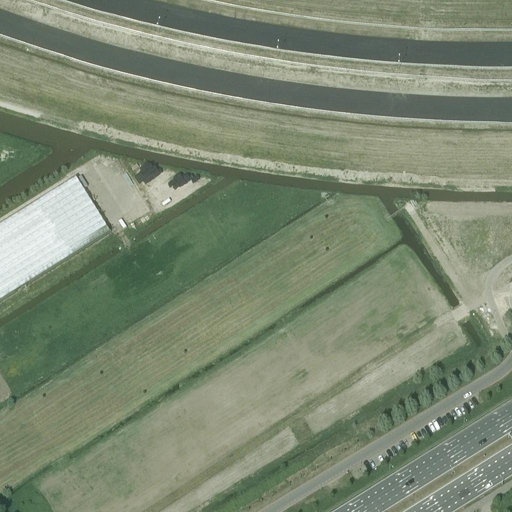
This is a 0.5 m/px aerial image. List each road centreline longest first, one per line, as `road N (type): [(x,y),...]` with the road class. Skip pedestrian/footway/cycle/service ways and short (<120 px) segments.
road 1 (motorway): [(0,21),(80,46),(310,91),(511,102)]
road 2 (motorway): [(511,55),(346,45),(96,0)]
road 3 (tertiary): [(511,359),(267,511)]
road 4 (trunk): [(511,415),(359,511)]
